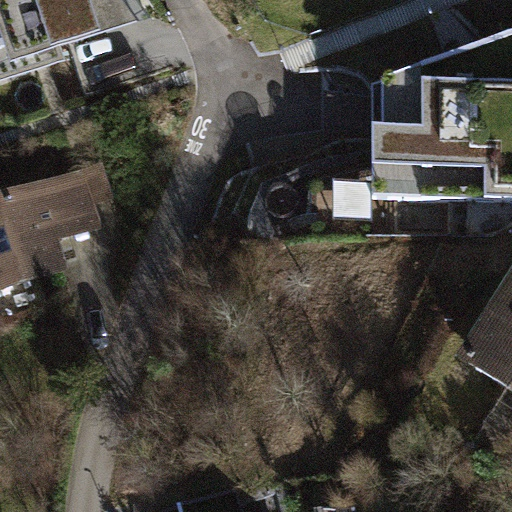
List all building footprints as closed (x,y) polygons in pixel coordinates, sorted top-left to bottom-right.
[(107,31),(96,0),(0,0),(0,81),(67,59),(62,47),(107,31)] [(511,33),(403,74),(403,134),(375,134),(375,163),(393,163),(393,201),(511,200),(511,33)] [(103,172),(56,187),(69,227),(48,234),(51,243),(101,227),(93,203),(111,197),(103,172)] [(56,187),(0,204),(0,293),(61,275),(51,243),(48,234),(69,227),(56,187)] [(511,282),(464,360),(511,389),(511,282)]
